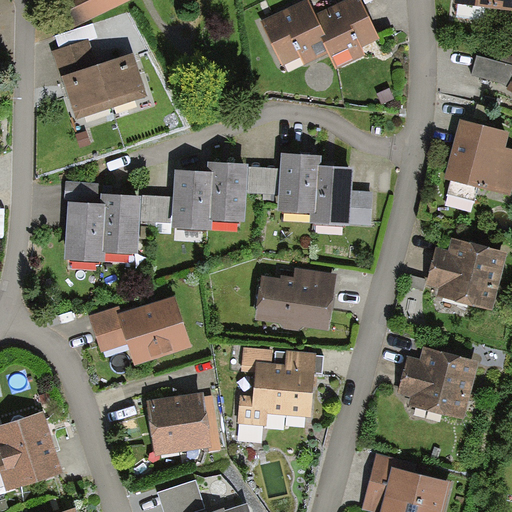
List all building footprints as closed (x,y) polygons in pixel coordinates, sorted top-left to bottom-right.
[(57,0),(72,30),(135,0),(57,0)] [(355,0),(342,7),(316,19),(326,40),(321,42),(328,57),(335,72),(366,57),(363,51),(379,43),(358,0),(355,0)] [(511,0),(455,0),(455,8),(511,14),(511,0)] [(281,15),(262,24),(285,70),(301,62),(304,69),(328,57),(321,42),(326,40),(316,19),(308,2),(281,15)] [(68,92),(78,121),(148,98),(138,70),(133,57),(99,69),(90,43),(55,55),(68,92)] [(511,89),(511,87),(511,67),(477,57),(471,77),(511,89)] [(510,137),(461,123),(445,182),(510,199),(511,193),(511,152),(507,151),(510,137)] [(281,157),(280,172),(278,196),(277,217),(310,219),(318,219),(320,173),(324,173),(325,160),(306,159),(281,157)] [(246,227),(247,194),(248,170),(225,169),(210,168),(210,177),(213,177),(211,225),(246,227)] [(265,171),(248,170),(247,194),(263,195),(265,171)] [(263,195),(278,196),(280,172),(265,171),(263,195)] [(351,231),(351,226),(352,193),(353,173),(330,172),(324,173),(320,173),(318,219),(310,219),(310,229),(351,231)] [(176,175),(174,199),(173,225),(173,232),(210,234),(211,225),(213,177),(210,177),(200,177),(176,175)] [(94,187),(66,186),(66,198),(93,199),(94,187)] [(375,194),(352,193),(351,226),(373,227),(375,194)] [(143,197),(142,202),(141,223),(158,224),(160,198),(143,197)] [(158,224),(173,225),(174,199),(160,198),(158,224)] [(139,260),(141,223),(142,202),(118,200),(102,199),(101,210),(106,210),(103,258),(139,260)] [(106,210),(101,210),(93,209),(72,207),(67,264),(102,267),(103,258),(106,210)] [(493,312),(507,256),(452,242),(449,252),(436,248),(426,288),(438,290),(436,298),(493,312)] [(303,330),(330,335),(335,303),(339,277),(296,271),(294,282),(284,281),(284,285),(264,283),(258,323),(282,327),(285,332),(299,334),(303,330)] [(191,351),(174,300),(129,315),(123,317),(120,307),(90,317),(102,355),(127,347),(134,370),(191,351)] [(269,417),(311,422),(315,382),(316,375),(321,376),(323,359),(247,350),(245,370),(257,372),(254,399),(241,398),(238,429),(267,432),(269,417)] [(462,422),(478,366),(424,352),(421,365),(410,362),(401,395),(413,398),(410,408),(462,422)] [(148,404),(154,459),(220,451),(214,397),(170,402),(148,404)] [(44,419),(0,431),(0,476),(5,493),(60,478),(51,445),(44,419)] [(442,511),(448,487),(420,479),(392,472),(394,462),(379,458),(367,505),(374,507),(372,511),(442,511)] [(196,483),(159,495),(164,511),(202,511),(205,511),(196,483)]
